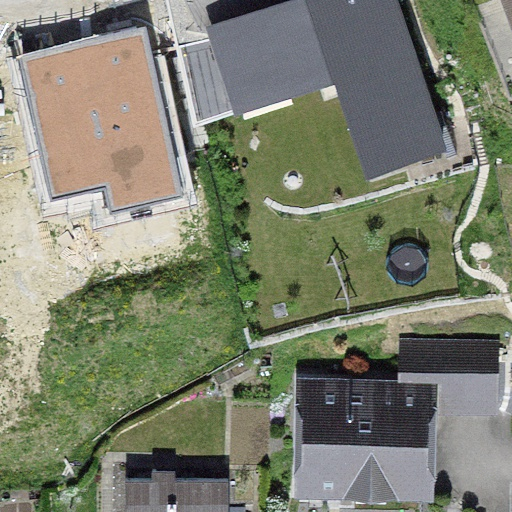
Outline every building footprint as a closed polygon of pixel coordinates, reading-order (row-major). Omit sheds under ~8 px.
[(393,0),(295,0),(210,29),(238,111),(338,77),(371,174),(445,149),(393,0)] [(142,35),(24,61),(54,194),(108,182),(114,208),(177,194),(142,35)] [(438,407),(488,408),(489,348),(399,347),(399,372),(439,372),(438,407)] [(300,487),(419,489),(421,392),(389,391),(383,397),(366,396),(361,391),(302,389),(300,487)] [(221,511),(222,481),(121,481),(121,511),(221,511)]
